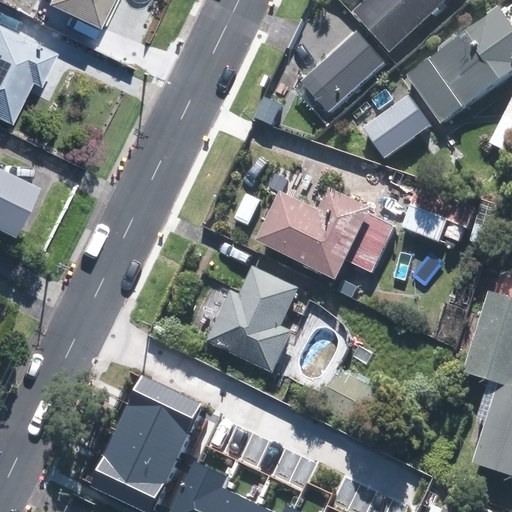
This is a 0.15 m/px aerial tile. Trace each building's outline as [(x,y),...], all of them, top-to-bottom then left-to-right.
[(51,0),(50,2),(98,25),(109,0),(51,0)] [(371,0),(350,19),(387,59),(453,0),(371,0)] [(458,45),(407,79),(441,127),(511,76),(511,27),(503,15),(458,45)] [(0,117),(11,123),(32,80),(40,84),(56,53),(0,25),(0,117)] [(307,81),(335,111),(380,69),(353,39),(307,81)] [(367,129),(386,160),(435,130),(416,99),(367,129)] [(511,109),(494,143),(511,152),(511,109)] [(415,179),(384,169),(378,187),(409,197),(415,179)] [(0,236),(13,244),(37,197),(0,177),(0,236)] [(409,228),(446,243),(449,236),(465,243),(471,229),(475,230),(484,209),(426,185),(409,228)] [(267,243),(346,283),(356,264),(378,275),(399,232),(378,221),(382,212),(340,191),(328,214),(290,196),(267,243)] [(454,264),(423,254),(417,272),(448,282),(454,264)] [(215,344),(281,374),(300,333),(290,328),(308,292),(260,269),(247,297),(239,293),(215,344)] [(482,464),(511,473),(511,300),(498,296),(473,374),(496,381),(482,424),(493,427),(482,464)] [(154,334),(166,342),(172,331),(160,325),(154,334)] [(320,406),(372,433),(391,397),(340,369),(320,406)] [(203,405),(141,375),(127,403),(190,433),(203,405)] [(448,375),(441,396),(466,405),(474,384),(448,375)] [(190,433),(127,403),(115,428),(177,458),(190,433)] [(177,458),(115,428),(102,454),(164,484),(177,458)] [(449,451),(453,452),(458,441),(455,440),(449,451)] [(150,511),(164,484),(102,454),(87,485),(142,511),(150,511)] [(169,511),(210,511),(223,487),(228,477),(195,461),(169,511)] [(252,511),(257,503),(223,487),(210,511),(252,511)] [(290,511),(292,509),(285,505),(281,511),(274,511),(257,503),(252,511),(290,511)]
